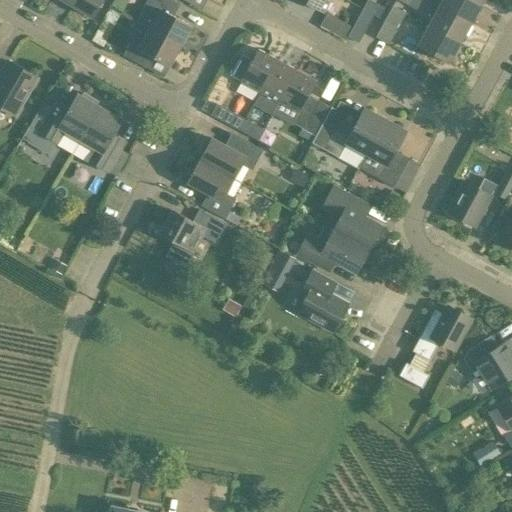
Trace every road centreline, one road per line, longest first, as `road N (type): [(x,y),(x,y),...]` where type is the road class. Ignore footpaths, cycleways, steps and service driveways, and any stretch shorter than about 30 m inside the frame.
road 1 (residential): [(462,120),(247,0)]
road 2 (track): [(84,295),(36,511)]
road 3 (residential): [(179,113),(0,8)]
road 4 (residential): [(84,295),(179,113)]
road 5 (residential): [(437,258),(411,226),(462,120)]
road 6 (residential): [(179,113),(241,0)]
